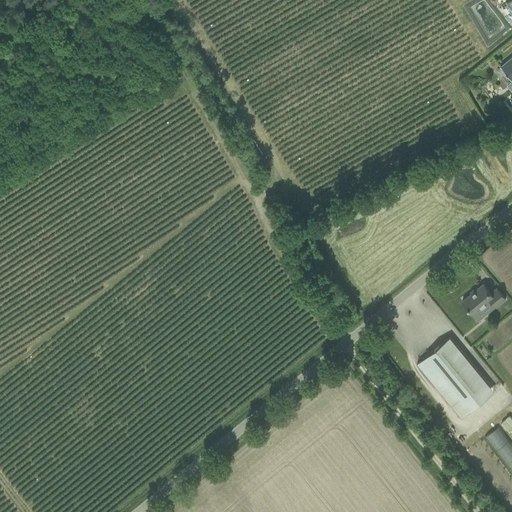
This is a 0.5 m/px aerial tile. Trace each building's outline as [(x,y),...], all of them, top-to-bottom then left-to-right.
[(511,56),(500,66),(511,80),(511,96),(510,98),(511,100),(511,56)] [(491,293),(483,283),(462,301),(474,315),(491,301),(496,308),(506,299),(497,288),(491,293)] [(455,410),(488,383),(450,336),(417,363),(455,410)] [(509,431),(511,428),(511,417),(509,415),(501,422),(509,431)] [(511,441),(500,425),(487,434),(511,469),(511,441)] [(511,481),(481,439),(470,448),(511,505),(511,481)]
